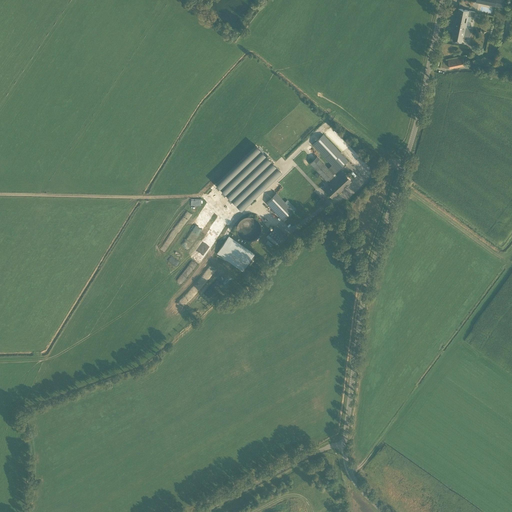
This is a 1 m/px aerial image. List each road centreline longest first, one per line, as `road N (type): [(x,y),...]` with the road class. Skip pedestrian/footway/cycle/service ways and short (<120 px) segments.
road 1 (tertiary): [(344,443),(362,304),(419,111),(442,0)]
road 2 (unclassified): [(199,511),(344,443)]
road 3 (track): [(502,259),(399,182)]
